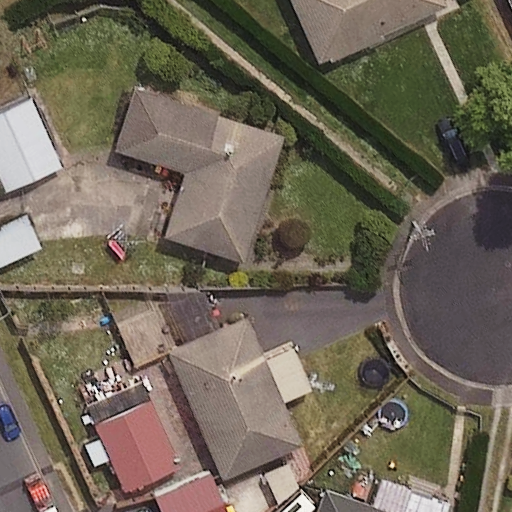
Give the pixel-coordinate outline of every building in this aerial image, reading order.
[(432,0),(294,0),(321,55),(432,0)] [(282,124),(136,77),(116,140),(185,162),(164,227),(241,251),(282,124)] [(60,157),(30,89),(0,102),(0,174),(3,182),(60,157)] [(0,255),(37,240),(25,210),(0,220),(0,255)] [(271,348),(254,306),(169,342),(221,467),(298,435),(280,393),(309,381),(292,340),(271,348)] [(178,461),(149,392),(95,415),(124,484),(178,461)] [(229,511),(211,465),(155,487),(165,511),(229,511)] [(401,511),(317,483),(306,511),(401,511)]
